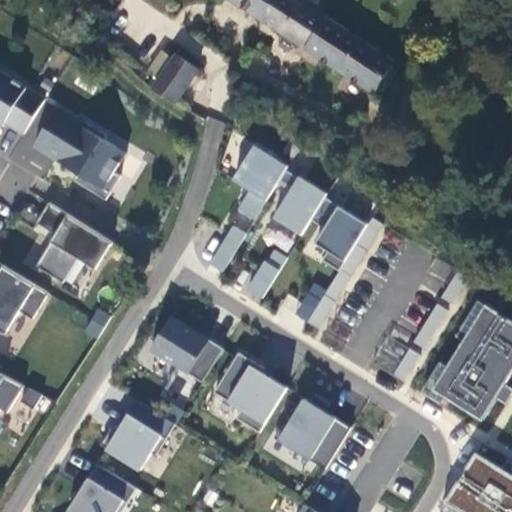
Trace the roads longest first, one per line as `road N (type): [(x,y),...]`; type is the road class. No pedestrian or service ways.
road 1 (residential): [(172,261),(432,422),(445,448),(441,490),(427,511)]
road 2 (residential): [(7,511),(172,261)]
road 3 (track): [(212,134),(115,74),(63,32),(45,0)]
road 4 (residential): [(172,261),(216,119)]
